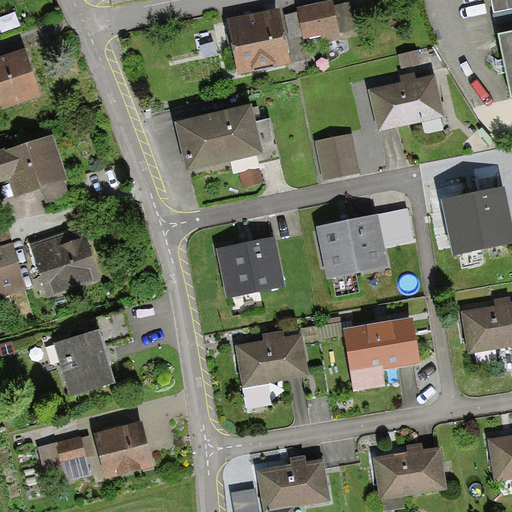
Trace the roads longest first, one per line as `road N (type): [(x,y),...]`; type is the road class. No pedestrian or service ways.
road 1 (residential): [(411,176),(164,225)]
road 2 (residential): [(450,413),(207,449)]
road 3 (residential): [(411,176),(450,413)]
road 4 (residential): [(164,225),(207,449)]
road 5 (residential): [(85,26),(164,225)]
road 6 (residential): [(214,0),(85,26)]
